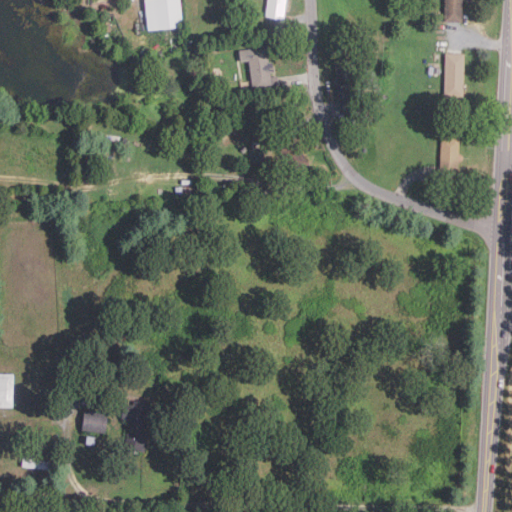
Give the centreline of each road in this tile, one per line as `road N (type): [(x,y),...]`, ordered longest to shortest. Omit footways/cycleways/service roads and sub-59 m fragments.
road 1 (secondary): [(485,511),(511,19)]
road 2 (residential): [(504,232),(363,185),(321,113),(310,0)]
